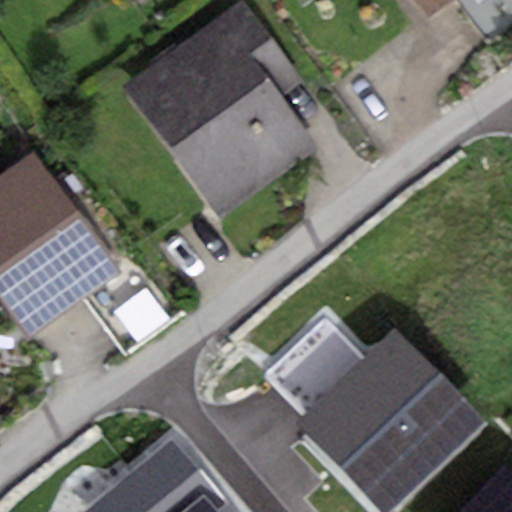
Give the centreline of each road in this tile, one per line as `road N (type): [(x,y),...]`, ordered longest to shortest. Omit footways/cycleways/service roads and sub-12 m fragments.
road 1 (residential): [(146,365),(511,104)]
road 2 (residential): [(270,511),(146,365)]
road 3 (residential): [(0,473),(146,365)]
